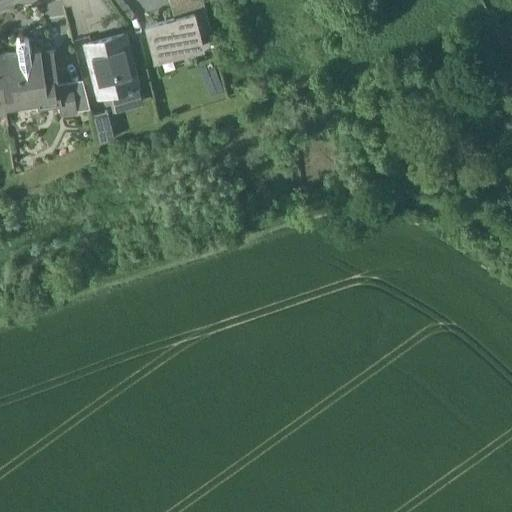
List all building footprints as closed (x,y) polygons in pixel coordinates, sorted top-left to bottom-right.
[(194,10),(199,32),(210,29),(202,0),(171,0),(176,15),(194,10)] [(176,15),(146,23),(155,57),(203,45),(199,32),(194,10),(176,15)] [(122,33),(85,43),(99,93),(112,89),(136,82),(122,33)] [(53,49),(32,52),(29,37),(25,34),(20,35),(17,39),(19,51),(0,53),(0,82),(3,101),(4,107),(38,102),(39,104),(60,101),(61,101),(59,86),(58,82),(53,49)] [(90,107),(82,78),(58,82),(59,86),(73,84),(77,109),(90,107)] [(136,82),(112,89),(117,107),(141,100),(136,82)] [(73,84),(59,86),(61,101),(60,101),(61,111),(77,109),(73,84)] [(114,136),(106,109),(91,114),(99,141),(114,136)]
